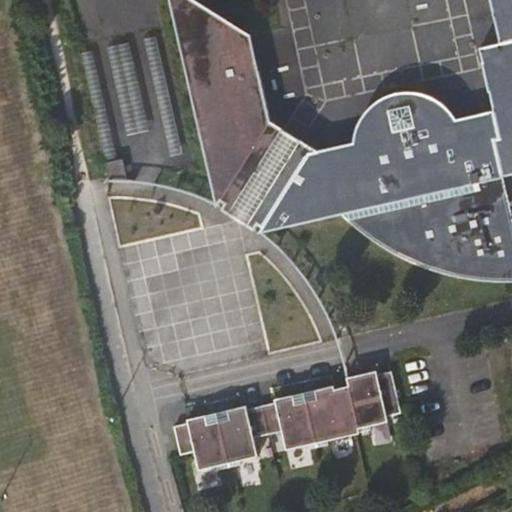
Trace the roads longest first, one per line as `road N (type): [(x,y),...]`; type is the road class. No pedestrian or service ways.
road 1 (unknown): [(135,411),(511,312)]
road 2 (unclassified): [(162,511),(98,272),(83,184)]
